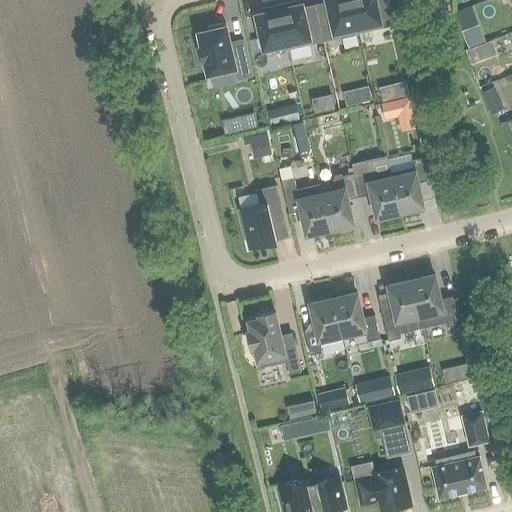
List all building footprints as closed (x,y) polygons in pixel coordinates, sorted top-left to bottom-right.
[(315,5),(324,41),(359,33),(351,0),(326,0),(329,9),(318,11),(316,5),(315,5)] [(351,0),(359,33),(394,25),(388,0),(351,0)] [(278,5),(288,49),(324,41),(315,5),(314,6),(316,12),(305,14),(302,4),(297,6),(295,1),(278,5)] [(264,50),(287,45),(288,50),(288,49),(278,5),(261,9),(262,14),(256,15),(264,50)] [(478,22),(461,28),(468,48),(486,42),(478,22)] [(238,80),(252,77),(245,48),(232,51),(225,23),(205,27),(207,32),(199,33),(202,47),(199,48),(203,62),(205,61),(208,75),(235,68),(238,80)] [(250,41),(252,53),(259,51),(256,40),(250,41)] [(481,45),(467,50),(472,64),(486,59),(481,45)] [(293,68),(286,70),(289,81),(296,80),(293,68)] [(406,81),(393,84),(396,98),(409,95),(406,81)] [(356,104),(372,100),(368,86),(353,90),(356,104)] [(494,87),(482,93),(488,106),(500,100),(494,87)] [(385,121),(398,118),(394,101),(381,104),(385,121)] [(271,127),(286,123),(282,108),(267,111),(271,127)] [(257,127),(254,115),(236,119),(238,124),(223,127),(225,134),(257,127)] [(511,119),(501,124),(511,138),(511,119)] [(304,122),(292,125),(294,136),(306,133),(304,122)] [(272,155),(267,133),(255,136),(260,157),(272,155)] [(414,167),(391,173),(401,213),(424,208),(418,183),(430,180),(424,157),(412,160),(414,167)] [(364,160),(352,163),(354,174),(360,197),(372,194),(377,219),(401,213),(391,173),(388,158),(365,163),(364,160)] [(360,197),(354,174),(342,176),(342,174),(335,175),(332,186),(321,189),(320,184),(330,230),(331,230),(354,224),(348,200),(360,197)] [(307,235),(330,230),(320,184),(296,190),(294,178),(282,181),(289,214),(301,211),(307,235)] [(240,209),(249,249),(277,242),(276,237),(288,234),(277,186),(257,191),(261,205),(240,209)] [(441,299),(435,275),(412,280),(423,328),(446,323),(447,327),(459,325),(453,296),(441,299)] [(412,280),(388,285),(394,310),(382,313),(389,341),(401,338),(400,333),(423,328),(412,280)] [(357,293),(334,298),(343,340),(367,335),(368,342),(380,339),(375,315),(363,318),(357,293)] [(343,340),(334,298),(310,304),(316,329),(305,332),(310,355),(322,352),(321,345),(343,340)] [(275,312),(259,316),(259,319),(249,322),(251,332),(248,333),(252,349),(255,349),(260,368),(287,362),(290,374),(302,371),(294,340),(283,343),(275,312)] [(472,362),(457,366),(460,380),(476,376),(472,362)] [(417,390),(412,370),(395,374),(399,394),(417,390)] [(374,380),(378,399),(395,395),(390,376),(374,380)] [(322,411),(348,403),(343,386),(317,394),(322,411)] [(404,395),(409,412),(437,404),(432,387),(404,395)] [(399,400),(368,407),(374,431),(405,424),(399,400)] [(314,401),(299,404),(302,417),(317,413),(314,401)] [(462,416),(469,447),(489,442),(482,411),(462,416)] [(298,437),(321,432),(318,418),(295,423),(298,437)] [(436,466),(432,467),(439,499),(487,488),(480,456),(476,456),(475,450),(435,460),(436,466)] [(380,500),(383,511),(411,505),(402,468),(374,474),(375,476),(356,480),(362,504),(380,500)] [(283,511),(329,511),(345,508),(337,477),(314,483),(313,477),(281,485),(284,498),(281,498),(283,511)]
